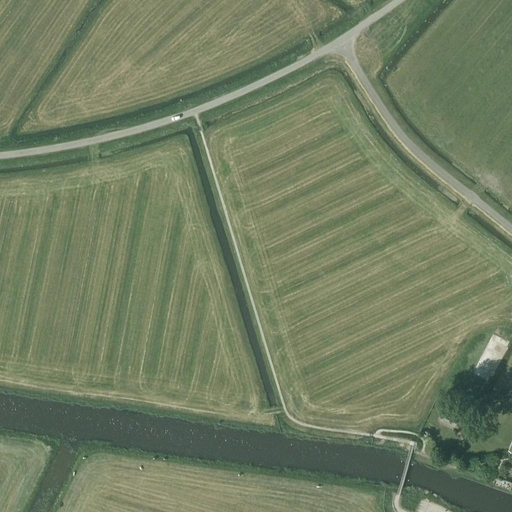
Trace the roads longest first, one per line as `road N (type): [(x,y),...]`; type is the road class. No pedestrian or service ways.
road 1 (unclassified): [(194,111),(340,43),(399,0)]
road 2 (unclassified): [(194,111),(0,155)]
